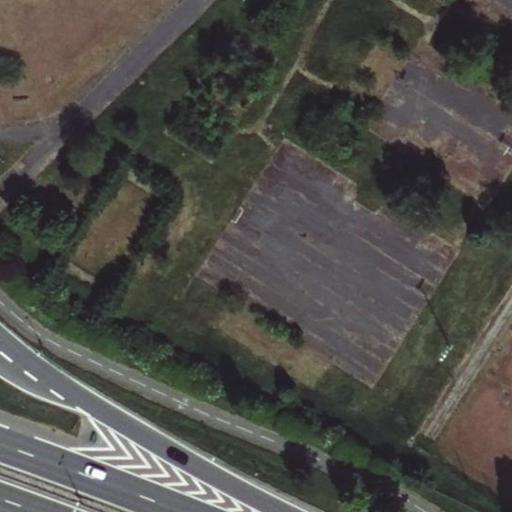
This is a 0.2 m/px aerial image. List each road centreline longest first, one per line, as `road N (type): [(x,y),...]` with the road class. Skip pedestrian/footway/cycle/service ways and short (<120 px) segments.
road 1 (trunk): [(281,511),(90,406),(0,339)]
road 2 (trunk): [(180,511),(0,444)]
